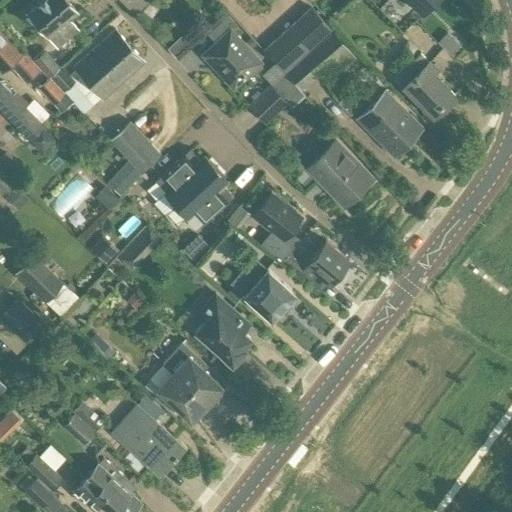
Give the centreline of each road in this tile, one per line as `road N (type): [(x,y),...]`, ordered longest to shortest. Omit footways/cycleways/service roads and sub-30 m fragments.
road 1 (residential): [(405,290),(281,184),(110,0)]
road 2 (unclassified): [(230,511),(405,290)]
road 3 (unclassified): [(405,290),(491,177),(511,132)]
